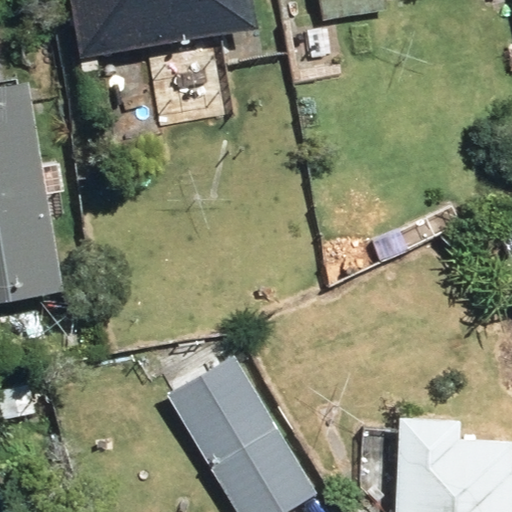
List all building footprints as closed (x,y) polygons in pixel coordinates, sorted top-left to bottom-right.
[(87,0),(97,59),(282,31),(277,0),(87,0)] [(329,0),(332,19),(401,9),(400,0),(329,0)] [(205,58),(211,154),(247,150),(240,55),(205,58)] [(0,86),(0,302),(81,292),(53,79),(0,86)] [(299,511),(329,495),(251,353),(181,392),(247,511),(299,511)] [(13,398),(17,419),(55,412),(50,391),(13,398)] [(412,511),(511,511),(511,438),(486,437),(487,419),(417,417),(412,511)]
